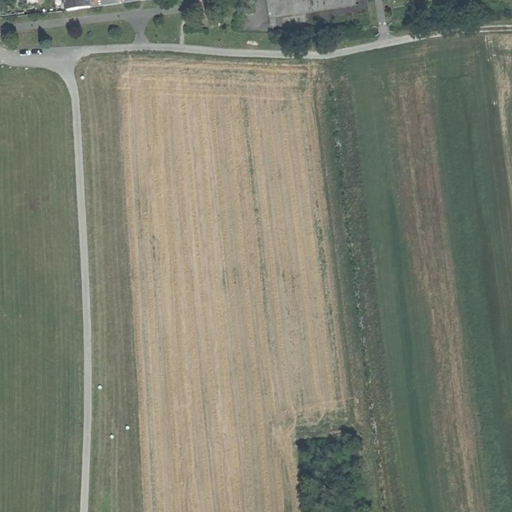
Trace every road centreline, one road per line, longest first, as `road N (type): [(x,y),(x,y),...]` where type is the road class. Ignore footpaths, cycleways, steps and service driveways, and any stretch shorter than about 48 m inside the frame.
road 1 (track): [(84,511),(89,363),(74,90),(64,57)]
road 2 (track): [(511,28),(385,45)]
